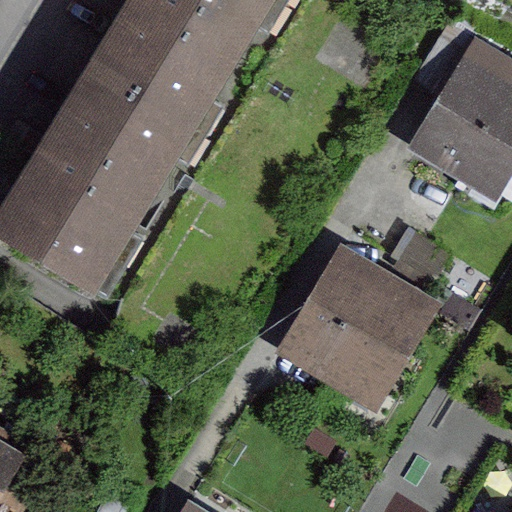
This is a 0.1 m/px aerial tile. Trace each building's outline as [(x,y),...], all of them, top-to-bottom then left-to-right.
[(197,140),(282,0),(128,0),(84,71),(197,140)] [(492,209),(511,174),(511,71),(466,45),(401,156),(492,209)] [(0,251),(94,308),(197,140),(84,71),(31,158),(0,208),(0,251)] [(378,416),(439,305),(339,250),(278,361),(378,416)] [(0,500),(24,461),(0,446),(0,500)]
